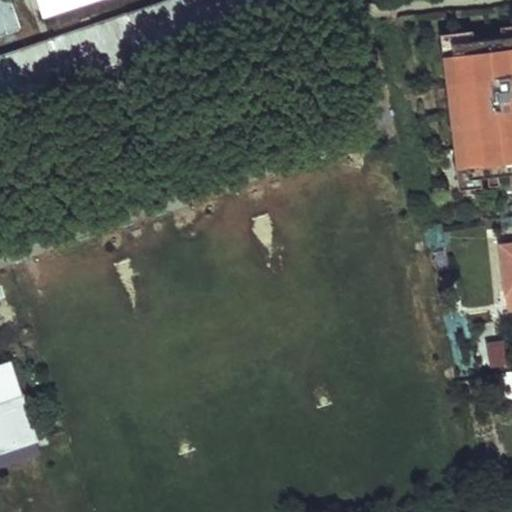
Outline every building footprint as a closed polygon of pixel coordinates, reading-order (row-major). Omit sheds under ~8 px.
[(0,0),(0,36),(21,30),(10,0),(0,0)] [(174,0),(0,58),(0,453),(35,442),(20,398),(0,404),(0,106),(320,0),(174,0)] [(92,0),(37,0),(42,17),(92,0)] [(503,40),(511,38),(511,27),(501,29),(503,40)] [(482,178),(468,180),(453,45),(474,43),(473,32),(439,36),(459,193),(483,190),(482,178)] [(453,45),(468,180),(482,178),(488,178),(499,177),(509,175),(511,175),(511,38),(503,40),(474,43),(453,45)] [(499,177),(488,178),(489,190),(501,188),(499,177)] [(498,292),(499,308),(511,307),(511,243),(500,245),(503,292),(498,292)] [(489,340),(492,365),(510,363),(506,338),(489,340)]
